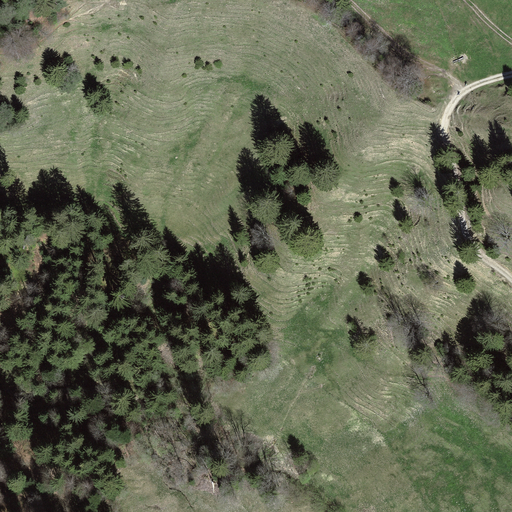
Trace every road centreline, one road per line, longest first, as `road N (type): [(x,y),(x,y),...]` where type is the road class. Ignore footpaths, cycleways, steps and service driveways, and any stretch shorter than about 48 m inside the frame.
road 1 (track): [(511,277),(466,233),(445,117),(465,91)]
road 2 (track): [(348,0),(406,54),(465,91)]
